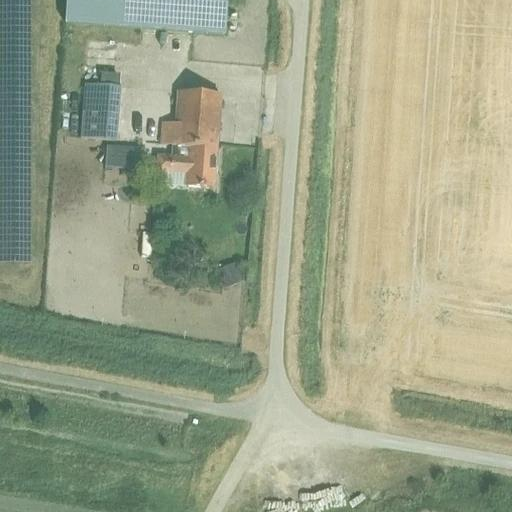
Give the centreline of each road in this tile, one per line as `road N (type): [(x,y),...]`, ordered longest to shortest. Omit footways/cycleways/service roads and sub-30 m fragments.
road 1 (unclassified): [(270,419),(304,0)]
road 2 (unclassified): [(270,419),(0,372)]
road 3 (unclassified): [(511,465),(270,419)]
